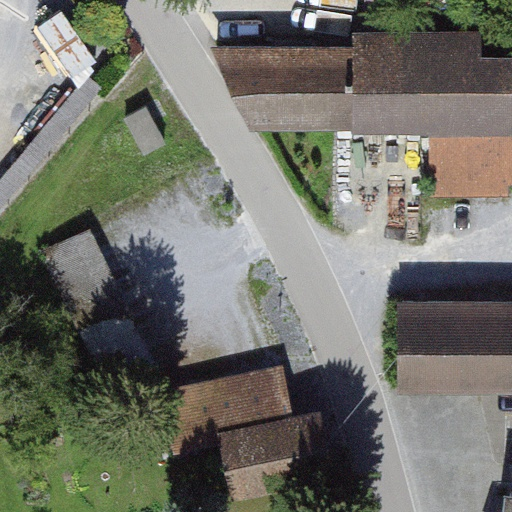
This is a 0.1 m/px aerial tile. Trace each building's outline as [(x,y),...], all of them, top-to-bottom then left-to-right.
[(220,46),(253,118),(432,117),(435,174),(511,173),(511,105),(510,59),(481,59),(481,46),(220,46)] [(127,116),(146,152),(167,140),(148,105),(127,116)] [(91,231),(48,251),(115,391),(158,371),(91,231)] [(511,301),(401,301),(401,378),(511,378),(511,301)] [(167,395),(177,443),(229,432),(239,485),(327,467),(317,414),(294,419),(285,371),(167,395)] [(511,511),(511,488),(498,486),(494,511),(511,511)]
